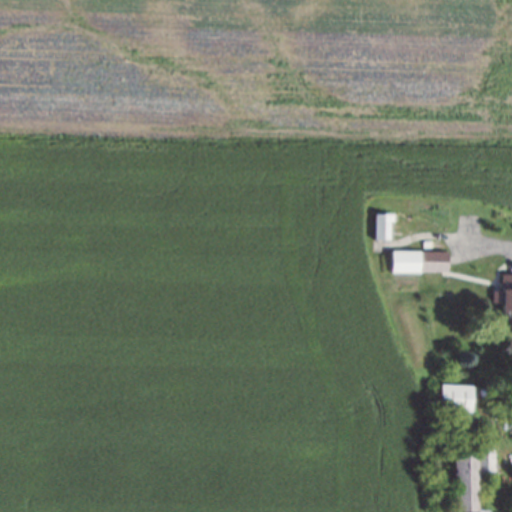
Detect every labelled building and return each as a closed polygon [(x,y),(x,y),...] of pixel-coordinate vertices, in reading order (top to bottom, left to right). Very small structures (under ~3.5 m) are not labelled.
[(373,239),(389,240),(389,213),(374,213),(373,239)] [(390,271),(445,272),(446,251),(390,250),(390,271)] [(511,273),(500,273),(499,320),(511,320),(511,273)] [(470,385),(439,384),(438,410),(469,411),(470,385)] [(475,511),(474,474),(493,474),(493,439),(475,440),(475,451),(450,452),(452,511),(475,511)]
